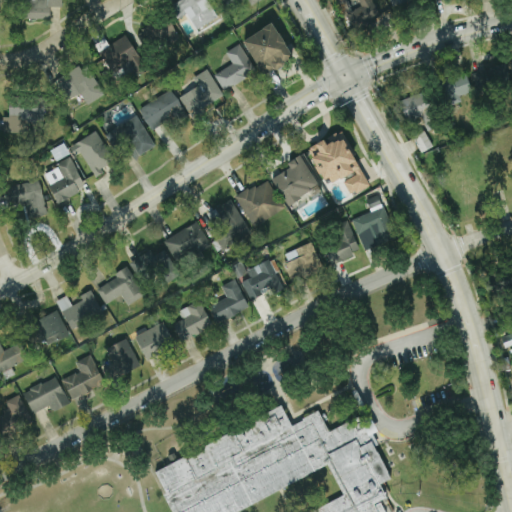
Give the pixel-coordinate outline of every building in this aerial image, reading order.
[(62,8),(62,0),(20,0),(20,19),(50,19),(50,8),(62,8)] [(187,17),(196,32),(218,18),(206,0),(182,0),(169,8),(178,23),(187,17)] [(336,0),(352,33),(381,18),(372,0),(336,0)] [(388,0),(391,8),(420,0),(388,0)] [(151,55),(178,36),(164,16),(137,35),(151,55)] [(243,41),(262,29),(271,23),(277,33),(278,33),(285,43),(284,44),(292,57),(283,63),(283,66),(277,70),(273,69),(266,74),(263,73),(243,41)] [(144,65),(126,36),(101,51),(119,80),(144,65)] [(225,52),(239,44),(256,70),(247,76),(247,77),(234,86),(233,85),(223,90),(214,75),(232,63),(225,52)] [(507,66),(473,70),(476,94),(510,90),(507,66)] [(60,77),(63,105),(96,101),(93,73),(60,77)] [(465,73),(439,84),(447,105),(473,95),(465,73)] [(194,114),(222,96),(211,78),(183,96),(194,114)] [(399,102),(409,125),(423,119),(428,130),(441,124),(426,90),(399,102)] [(149,129),(175,116),(165,96),(139,109),(149,129)] [(45,98),(9,97),(9,117),(5,117),(4,132),(20,133),(21,120),(44,121),(45,98)] [(153,146),(137,115),(119,125),(136,155),(153,146)] [(308,150),(310,149),(309,148),(323,140),(326,145),(330,143),(328,138),(336,133),(337,135),(342,132),(355,155),(352,156),(370,186),(368,186),(356,194),(354,191),(350,194),(343,182),(356,174),(354,171),(340,180),(339,178),(332,183),(328,178),(325,180),(320,174),(319,174),(314,167),(316,166),(311,158),(312,157),(309,151),(308,150)] [(432,146),(424,132),(414,137),(422,151),(432,146)] [(95,174),(113,163),(95,134),(77,145),(95,174)] [(51,150),(56,161),(69,155),(64,144),(51,150)] [(287,163),(300,155),(300,156),(318,184),(310,189),(311,190),(300,197),(301,199),(289,207),(273,182),(271,179),(290,167),(287,163)] [(86,188),(70,159),(45,173),(60,202),(86,188)] [(11,207),(44,201),(40,180),(6,187),(11,207)] [(235,196),(247,188),(249,190),(255,186),(256,188),(267,181),(284,208),(254,228),(235,196)] [(250,234),(234,199),(205,213),(221,248),(250,234)] [(352,220),(359,235),(368,232),(374,246),(395,236),(383,207),(352,220)] [(164,241),(175,259),(196,246),(199,251),(211,244),(196,221),(164,241)] [(348,221),(337,225),(342,241),(325,247),(330,264),(359,254),(348,221)] [(321,270),(308,243),(281,257),(293,283),(321,270)] [(170,280),(170,255),(137,255),(137,280),(170,280)] [(249,299),(270,290),(271,295),(286,288),(273,259),(246,271),(249,278),(241,281),(249,299)] [(144,293),(126,267),(95,289),(107,305),(121,295),(128,305),(144,293)] [(511,270),(492,272),(493,289),(511,288),(511,270)] [(222,287),(227,298),(209,305),(215,321),(247,309),(236,281),(222,287)] [(57,301),(70,329),(102,316),(92,291),(69,301),(67,297),(57,301)] [(182,320),(173,325),(182,341),(212,326),(200,302),(178,313),(182,320)] [(39,347),(68,334),(58,311),(29,325),(39,347)] [(175,347),(163,322),(134,335),(146,360),(175,347)] [(511,334),(501,337),(505,348),(511,345),(511,334)] [(139,365),(126,339),(108,348),(121,375),(139,365)] [(0,371),(28,361),(21,343),(3,351),(0,343),(0,371)] [(102,386),(90,358),(76,364),(80,372),(62,380),(70,399),(102,386)] [(23,390),(31,412),(50,405),(52,410),(67,404),(58,378),(23,390)] [(5,401),(15,427),(31,421),(21,395),(5,401)] [(155,472),(281,406),(291,426),(319,412),(329,430),(358,417),(393,480),(381,485),(387,498),(375,504),(378,511),(310,511),(344,494),(328,464),(237,511),(172,511),(163,494),(165,492),(155,472)]
